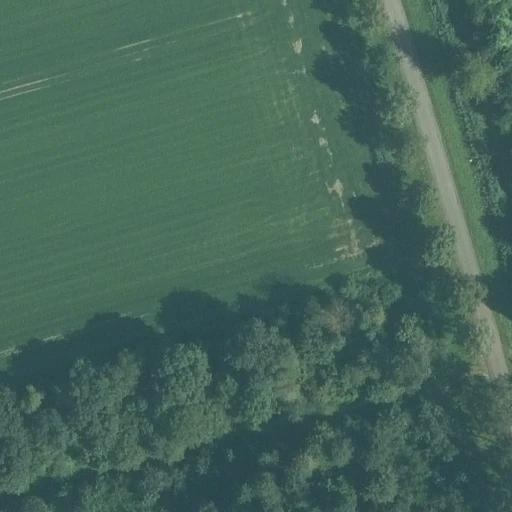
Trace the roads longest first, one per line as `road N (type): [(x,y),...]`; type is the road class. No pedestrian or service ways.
road 1 (track): [(511,350),(290,419),(0,489)]
road 2 (unclassified): [(511,413),(391,0)]
